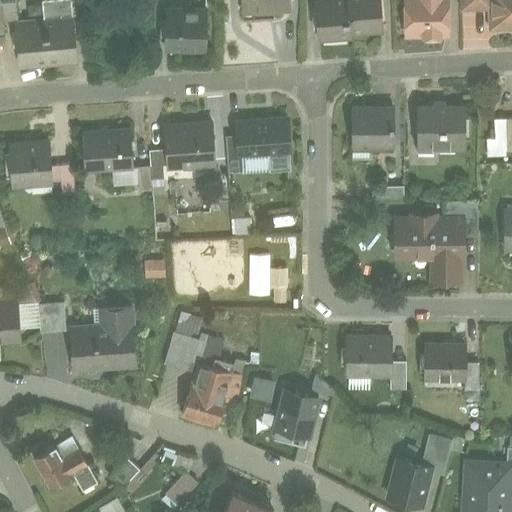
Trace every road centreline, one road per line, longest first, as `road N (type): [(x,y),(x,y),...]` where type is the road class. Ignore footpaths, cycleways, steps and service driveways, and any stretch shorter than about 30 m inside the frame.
road 1 (residential): [(511,311),(349,311),(327,302),(319,277),(311,78)]
road 2 (residential): [(365,511),(316,485),(71,399),(30,389),(0,394)]
road 3 (residential): [(0,100),(311,78)]
road 4 (residential): [(311,78),(511,65)]
